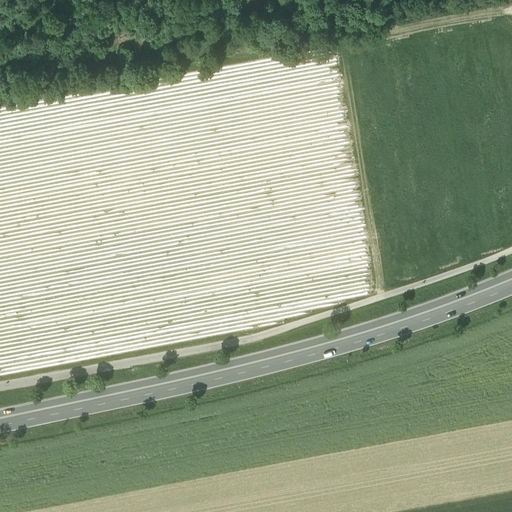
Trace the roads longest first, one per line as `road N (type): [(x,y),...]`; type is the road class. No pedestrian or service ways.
road 1 (trunk): [(511,283),(280,359),(0,421)]
road 2 (track): [(0,386),(255,338),(511,251)]
road 3 (track): [(511,10),(0,102)]
